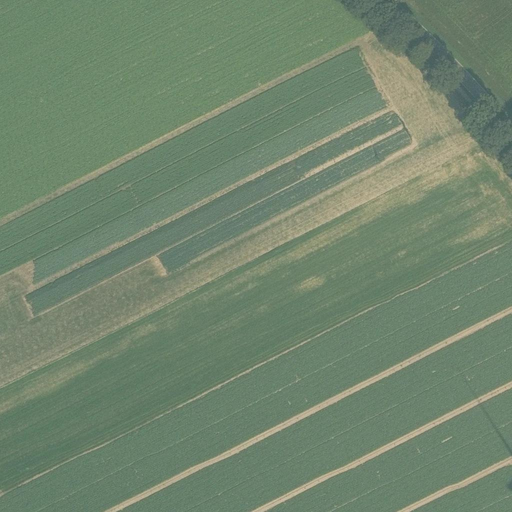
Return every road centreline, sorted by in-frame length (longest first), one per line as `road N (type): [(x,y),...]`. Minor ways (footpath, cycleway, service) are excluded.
road 1 (track): [(0,494),(511,235)]
road 2 (secondary): [(380,0),(511,139)]
